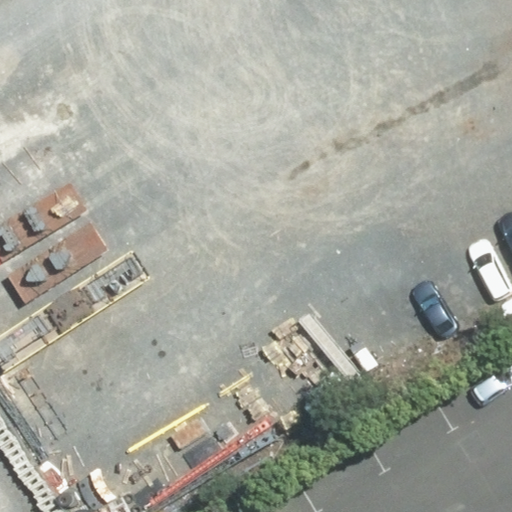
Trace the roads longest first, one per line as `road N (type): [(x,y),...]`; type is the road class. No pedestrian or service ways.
road 1 (unknown): [(511,412),(361,511)]
road 2 (unknown): [(101,0),(0,71)]
